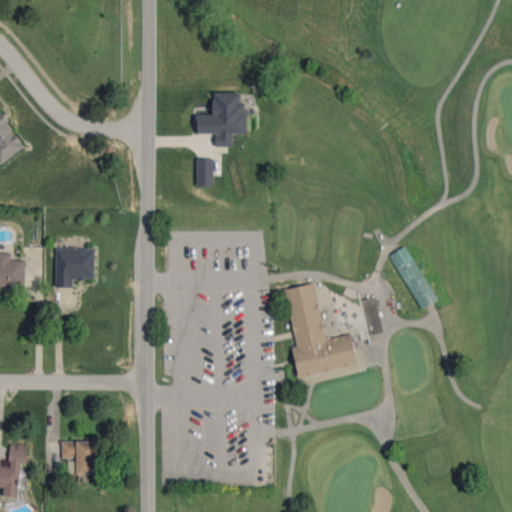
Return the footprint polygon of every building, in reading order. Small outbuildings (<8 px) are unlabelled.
[(214,114),(198,114),(198,133),(216,133),(216,147),(233,147),(233,133),(247,133),(247,102),(242,102),(242,92),(214,93),(214,114)] [(0,162),(1,164),(25,147),(0,112),(0,162)] [(214,158),(197,158),(197,186),(214,186),(214,158)] [(390,255),(421,310),(437,300),(404,245),(390,255)] [(56,287),(73,287),(73,279),(95,279),(95,248),(57,248),(56,287)] [(0,285),(25,286),(25,260),(11,260),(11,253),(0,252),(0,285)] [(282,293),(286,309),(289,322),(290,334),(292,345),(295,351),(286,354),(289,363),(292,371),(296,381),(315,377),(340,371),(352,369),(355,363),(354,351),(352,340),(349,334),(337,337),(323,341),(314,285),(296,288),(282,293)] [(359,298),(368,337),(382,334),(374,296),(359,298)] [(97,473),(96,441),(62,441),(62,458),(78,458),(78,474),(97,473)] [(0,460),(0,486),(4,487),(3,496),(18,497),(20,462),(27,463),(28,444),(11,443),(9,467),(1,466),(1,461),(0,460)]
